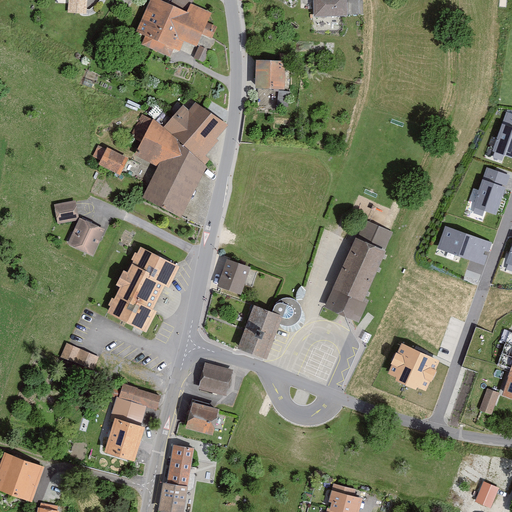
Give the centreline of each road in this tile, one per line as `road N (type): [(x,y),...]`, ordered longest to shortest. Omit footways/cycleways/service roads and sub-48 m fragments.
road 1 (tertiary): [(189,339),(234,113),(230,0)]
road 2 (residential): [(189,339),(435,426)]
road 3 (residential): [(435,426),(511,207)]
road 4 (tertiary): [(148,511),(189,339)]
